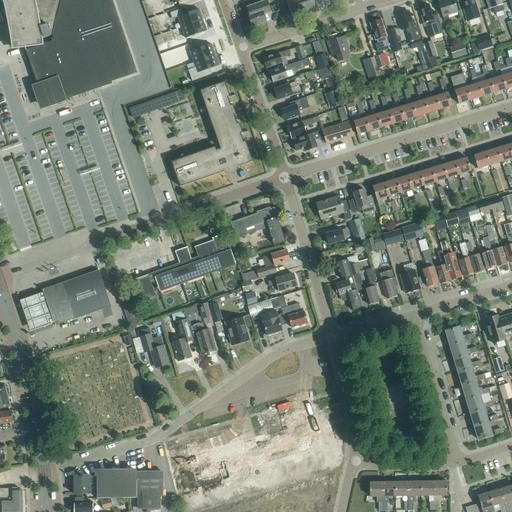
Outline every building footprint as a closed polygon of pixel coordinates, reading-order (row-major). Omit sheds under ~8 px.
[(8,0),(24,45),(40,92),(38,93),(38,95),(43,107),(57,102),(104,86),(112,84),(111,82),(137,73),(112,0),(8,0)] [(249,14),(248,15),(252,26),(266,21),(263,14),(270,12),(271,12),(267,0),(266,1),(266,2),(257,5),(257,4),(247,7),(249,14)] [(303,10),(299,0),(285,0),(290,14),(303,10)] [(314,6),(312,0),(299,0),(303,10),(314,6)] [(458,13),(456,8),(453,0),(442,0),(438,1),(444,20),(449,19),(448,16),(458,13)] [(463,0),(462,0),(465,9),(464,9),(467,19),(479,15),(477,10),(476,6),(474,0),(463,0)] [(486,0),(487,3),(489,9),(493,8),(495,13),(504,10),(500,0),(486,0)] [(442,33),(435,11),(431,13),(428,4),(420,7),(422,16),(421,16),(423,23),(425,22),(430,37),(442,33)] [(181,9),(170,13),(172,19),(178,17),(182,27),(202,20),(199,9),(183,15),(181,9)] [(408,11),(398,14),(401,21),(399,22),(401,30),(405,29),(406,31),(408,32),(407,33),(412,48),(416,47),(422,44),(420,36),(421,35),(417,24),(414,25),(413,20),(411,21),(408,11)] [(202,20),(182,27),(185,38),(206,31),(202,20)] [(375,38),(379,37),(380,42),(379,42),(381,49),(389,46),(381,20),(370,23),(375,38)] [(394,28),(387,30),(394,52),(402,50),(400,41),(400,40),(400,38),(399,37),(398,37),(397,36),(395,28),(394,28)] [(352,58),(345,36),(337,38),(336,34),(328,37),(329,40),(327,41),(332,56),(336,55),(338,62),(352,58)] [(493,47),(489,35),(475,39),(479,51),(493,47)] [(167,52),(188,44),(185,38),(165,45),(167,52)] [(313,43),(317,55),(322,53),(318,41),(313,43)] [(431,41),(424,43),(429,58),(432,68),(442,65),(441,59),(437,60),(435,56),(431,41)] [(466,55),(463,43),(449,47),(453,59),(466,55)] [(211,44),(190,51),(194,62),(215,55),(211,44)] [(422,65),(415,67),(417,73),(432,68),(424,44),(422,44),(416,47),(422,65)] [(295,48),(299,60),(306,57),(302,46),(295,48)] [(288,65),(285,56),(290,54),(289,50),(263,58),(266,68),(282,63),(283,66),(288,65)] [(324,52),(317,55),(321,68),(329,66),(324,52)] [(382,54),(375,56),(379,68),(385,66),(382,54)] [(196,67),(188,70),(192,81),(206,76),(204,70),(209,69),(219,65),(215,55),(194,62),(196,67)] [(373,57),(366,59),(370,72),(372,78),(379,76),(377,70),(373,57)] [(302,60),(304,67),(310,65),(307,58),(302,60)] [(285,71),(291,69),(292,71),(304,67),(302,60),(288,65),(283,66),(269,72),(273,82),(288,77),(285,71)] [(318,70),(320,76),(330,72),(328,67),(318,70)] [(511,87),(511,72),(501,76),(506,89),(511,87)] [(470,100),(466,87),(467,87),(463,73),(450,77),(458,104),(470,100)] [(506,89),(501,76),(490,79),(494,93),(506,89)] [(330,87),(338,84),(336,77),(328,80),(330,87)] [(494,93),(490,79),(478,83),(482,96),(494,93)] [(214,147),(171,162),(180,187),(224,171),(223,171),(228,169),(229,171),(233,170),(232,167),(237,166),(238,167),(252,161),(245,141),(243,141),(240,133),(242,133),(239,123),(237,123),(234,115),(236,115),(233,105),(231,105),(228,97),(230,97),(224,82),(200,90),(217,141),(216,141),(214,145),(214,147)] [(290,89),(297,87),(296,82),(289,85),(289,84),(274,89),(278,100),(292,95),(290,89)] [(478,83),(467,87),(466,87),(470,100),(482,96),(478,83)] [(416,117),(412,103),(413,103),(408,88),(404,90),(406,98),(408,105),(400,107),(405,120),(416,117)] [(342,104),(337,89),(325,94),(330,108),(342,104)] [(129,109),(132,118),(181,101),(178,91),(129,109)] [(448,92),(436,96),(440,109),(452,106),(448,92)] [(440,109),(436,96),(424,100),(428,113),(440,109)] [(308,106),(305,97),(289,103),(290,103),(291,106),(281,110),(285,120),(300,115),(298,110),(308,106)] [(424,100),(413,103),(412,103),(416,117),(428,113),(424,100)] [(369,131),(365,118),(366,118),(361,103),(360,103),(357,104),(359,113),(358,113),(360,119),(353,121),(357,135),(369,131)] [(405,120),(400,107),(389,111),(393,124),(405,120)] [(393,124),(389,111),(377,114),(381,127),(393,124)] [(377,114),(366,118),(365,118),(369,131),(381,127),(377,114)] [(314,123),(320,121),(318,117),(313,119),(312,118),(287,127),(291,138),(306,133),(304,127),(314,124),(314,123)] [(322,129),(322,130),(325,138),(327,144),(353,136),(348,121),(322,129)] [(320,139),(325,138),(322,130),(306,136),(292,141),(296,151),(306,147),(307,150),(317,147),(314,138),(319,137),(320,139)] [(511,158),(511,154),(509,145),(497,148),(501,161),(511,158)] [(501,161),(497,148),(485,152),(490,165),(501,161)] [(150,177),(157,175),(153,151),(145,152),(150,177)] [(490,165),(485,152),(473,155),(478,169),(490,165)] [(466,179),(464,173),(471,171),(467,158),(455,161),(459,174),(463,189),(468,188),(465,180),(466,179)] [(454,183),(452,177),(459,174),(455,161),(443,165),(447,178),(451,193),(456,191),(454,183)] [(435,182),(447,178),(443,165),(431,168),(435,182)] [(435,182),(431,168),(420,172),(424,185),(435,182)] [(408,176),(412,189),(424,185),(420,172),(408,176)] [(412,189),(408,176),(396,179),(400,192),(412,189)] [(400,192),(396,179),(384,183),(388,196),(400,192)] [(386,213),(381,198),(388,196),(384,183),(372,186),(381,214),(386,213)] [(371,197),(367,198),(364,189),(353,192),(355,199),(348,201),(351,210),(361,207),(363,214),(371,211),(375,210),(371,197)] [(511,206),(511,194),(501,198),(505,209),(511,206)] [(346,200),(340,202),(339,197),(316,204),(321,219),(343,212),(346,220),(352,218),(346,200)] [(504,210),(503,206),(501,198),(489,201),(492,210),(493,213),(504,210)] [(492,210),(489,201),(478,205),(481,216),(484,215),(483,212),(492,210)] [(480,213),(477,205),(466,208),(469,216),(480,213)] [(236,238),(248,234),(248,235),(251,235),(256,232),(265,228),(264,226),(268,225),(274,244),(284,241),(277,217),(276,218),(273,208),(274,208),(274,207),(231,222),(236,238)] [(469,216),(466,208),(455,212),(459,224),(458,220),(469,216)] [(459,224),(455,212),(444,215),(447,225),(447,227),(459,224)] [(447,225),(444,215),(433,218),(436,228),(447,225)] [(364,233),(359,218),(349,222),(351,228),(353,227),(356,236),(364,233)] [(426,230),(434,227),(433,222),(424,224),(426,230)] [(424,236),(420,224),(420,223),(402,228),(406,242),(424,236)] [(511,261),(511,235),(508,223),(503,225),(509,245),(504,246),(509,262),(511,261)] [(496,249),(494,241),(496,240),(491,224),(484,226),(496,266),(507,263),(502,247),(496,249)] [(496,266),(484,226),(480,228),(483,238),(487,252),(481,253),(486,269),(496,266)] [(343,236),(350,235),(348,230),(342,232),(341,229),(325,233),(328,244),(344,240),(343,236)] [(403,240),(400,229),(383,234),(386,245),(403,240)] [(159,291),(236,265),(229,246),(224,234),(212,238),(213,241),(194,247),(195,248),(199,257),(191,259),(187,247),(175,251),(179,264),(133,280),(141,301),(155,296),(153,292),(159,290),(159,291)] [(382,239),(374,241),(377,250),(385,248),(382,239)] [(375,250),(372,240),(364,243),(367,252),(375,250)] [(363,241),(354,244),(357,253),(366,250),(363,241)] [(451,280),(441,249),(440,243),(439,242),(436,243),(438,251),(437,252),(441,265),(435,267),(440,283),(451,280)] [(473,273),(465,243),(464,242),(459,244),(464,259),(458,260),(463,276),(473,273)] [(473,256),(471,248),(469,242),(465,243),(473,273),(484,270),(479,254),(473,256)] [(461,277),(456,261),(453,252),(449,253),(447,247),(446,247),(441,249),(451,280),(461,277)] [(276,272),(274,265),(289,261),(286,250),(262,257),(265,267),(256,270),(258,277),(276,272)] [(243,258),(242,251),(235,252),(237,259),(243,258)] [(438,284),(433,267),(429,252),(423,254),(428,268),(422,270),(427,287),(438,284)] [(361,306),(357,291),(352,275),(349,265),(347,259),(335,263),(340,278),(345,277),(346,281),(336,284),(339,295),(340,295),(341,298),(342,300),(344,300),(348,299),(351,309),(361,306)] [(375,286),(376,286),(373,276),(371,269),(366,270),(371,287),(365,289),(364,286),(363,286),(356,263),(349,265),(352,275),(357,291),(363,289),(368,304),(379,301),(375,286)] [(249,280),(258,277),(256,270),(247,272),(249,280)] [(393,270),(386,272),(380,274),(387,299),(397,296),(394,287),(397,286),(393,270)] [(400,274),(406,293),(420,289),(414,270),(400,274)] [(55,325),(111,305),(99,271),(43,290),(44,294),(52,317),(55,325)] [(279,291),(297,286),(293,274),(275,279),(268,282),(269,286),(277,284),(279,291)] [(253,289),(251,280),(241,283),(243,291),(253,289)] [(40,291),(19,298),(30,330),(51,323),(49,318),(52,317),(44,294),(41,295),(40,291)] [(248,304),(258,301),(255,291),(245,294),(248,304)] [(307,323),(303,311),(301,312),(298,303),(287,307),(283,295),(278,297),(281,309),(284,318),(288,316),(292,328),(307,323)] [(278,297),(270,299),(273,309),(273,310),(273,311),(276,310),(281,309),(278,297)] [(222,319),(217,302),(217,299),(207,302),(211,316),(213,322),(222,319)] [(270,299),(247,306),(251,316),(260,313),(273,309),(270,299)] [(143,322),(136,302),(123,307),(130,329),(137,327),(136,324),(143,322)] [(211,316),(207,302),(199,305),(202,319),(211,316)] [(273,309),(260,313),(266,335),(282,330),(280,326),(276,310),(273,311),(273,310),(273,309)] [(185,318),(183,311),(172,315),(174,321),(185,318)] [(511,334),(511,319),(510,314),(499,318),(498,318),(504,337),(511,334)] [(231,320),(225,322),(228,332),(232,345),(248,340),(245,328),(252,326),(249,315),(231,320)] [(498,318),(499,318),(498,315),(485,319),(487,327),(490,336),(492,343),(505,340),(504,337),(498,318)] [(193,340),(189,327),(186,319),(176,322),(181,339),(172,342),(178,361),(191,357),(187,342),(193,340)] [(214,323),(216,332),(223,330),(220,321),(214,323)] [(209,329),(205,330),(203,323),(200,324),(199,323),(193,325),(194,326),(190,327),(194,337),(196,337),(202,357),(210,355),(209,352),(215,350),(209,329)] [(472,333),(462,336),(459,327),(445,331),(450,346),(463,341),(474,338),(472,333)] [(168,364),(163,346),(160,336),(152,339),(149,328),(137,331),(144,352),(150,350),(156,368),(168,364)] [(129,333),(122,334),(124,340),(125,339),(127,346),(132,344),(129,333)] [(476,346),(466,349),(463,341),(450,346),(454,359),(467,355),(478,351),(476,346)] [(480,360),(470,363),(467,355),(454,359),(458,372),(471,368),(482,365),(480,360)] [(505,370),(500,356),(491,359),(496,373),(505,370)] [(486,378),(484,374),(474,377),(471,368),(458,372),(462,386),(476,382),(475,381),(486,378)] [(490,392),(489,388),(488,387),(482,389),(481,387),(478,389),(476,382),(462,386),(466,399),(480,395),(490,392)] [(511,398),(511,394),(509,383),(499,386),(503,401),(511,398)] [(0,408),(10,406),(7,394),(0,396),(0,408)] [(492,400),(482,403),(480,395),(466,399),(470,413),(484,408),(494,405),(492,400)] [(488,422),(484,408),(470,413),(474,426),(488,422)] [(0,423),(13,422),(11,410),(0,412),(0,423)] [(478,440),(492,436),(488,422),(474,426),(478,440)] [(306,461),(294,464),(300,485),(312,482),(306,461)] [(294,464),(282,468),(288,488),(300,485),(294,464)] [(282,468),(270,471),(276,492),(288,488),(282,468)] [(90,475),(74,475),(74,494),(86,494),(86,498),(137,497),(137,509),(161,509),(161,497),(163,498),(162,471),(136,472),(136,470),(96,471),(96,476),(90,476),(90,475)] [(270,471),(258,474),(264,495),(276,492),(270,471)] [(421,482),(421,495),(429,495),(434,495),(434,481),(421,482)] [(447,495),(446,481),(434,481),(434,495),(447,495)] [(383,511),(382,482),(369,482),(369,496),(376,496),(376,503),(378,503),(379,511),(383,511)] [(389,502),(389,496),(395,496),(395,482),(382,482),(383,511),(387,511),(387,502),(389,502)] [(408,496),(408,482),(395,482),(395,496),(408,496)] [(415,502),(415,496),(421,495),(421,482),(408,482),(408,496),(408,502),(408,511),(413,511),(414,510),(413,510),(412,502),(415,502)] [(511,508),(511,489),(511,486),(500,489),(506,511),(511,511),(510,509),(511,508)] [(209,487),(192,492),(195,503),(212,498),(209,487)] [(22,511),(22,490),(20,488),(0,488),(0,511),(22,511)] [(506,511),(500,489),(489,492),(493,506),(493,505),(500,503),(502,511),(506,511)] [(493,511),(495,511),(493,505),(493,506),(489,492),(477,496),(482,511),(493,511)] [(310,496),(307,509),(325,511),(328,511),(331,500),(310,496)] [(74,511),(93,511),(93,502),(85,502),(85,499),(83,499),(83,498),(76,498),(75,499),(75,502),(74,502),(74,511)] [(212,498),(195,503),(198,511),(203,511),(215,509),(212,498)] [(112,507),(110,499),(101,501),(103,510),(112,507)]
